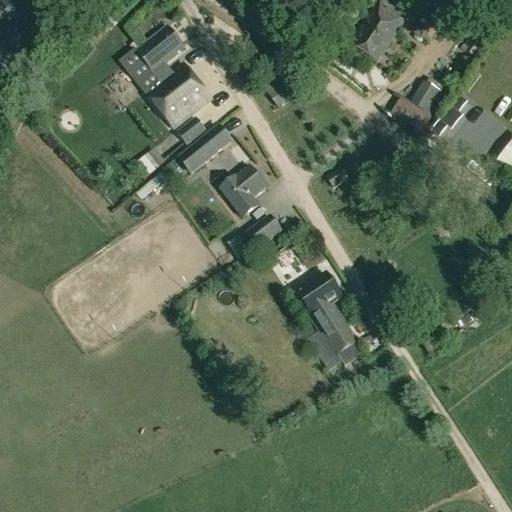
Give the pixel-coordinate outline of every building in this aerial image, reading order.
[(407,17),(381,0),(379,0),(349,45),(376,63),(407,17)] [(436,0),(431,9),(458,26),(470,8),(458,0),(436,0)] [(171,75),(163,65),(183,49),(166,28),(135,52),(152,74),(156,71),(164,81),(145,95),(173,130),(210,100),(183,66),(171,75)] [(101,81),(108,101),(119,97),(112,77),(101,81)] [(288,80),(269,95),(279,108),(298,93),(288,80)] [(428,115),(441,94),(425,85),(412,106),(428,115)] [(194,119),(176,134),(186,147),(205,132),(194,119)] [(217,128),(207,136),(178,159),(190,175),(230,143),(217,128)] [(155,147),(145,151),(153,168),(163,164),(155,147)] [(219,191),(242,220),(258,208),(252,201),(266,189),(248,167),(219,191)] [(340,169),(325,179),(333,190),(348,180),(340,169)] [(268,219),(245,236),(256,250),(279,233),(268,219)] [(302,247),(283,262),(290,271),(309,256),(302,247)] [(310,320),(335,359),(356,345),(331,306),(341,300),(325,275),(296,294),(312,319),(310,320)] [(473,304),(454,319),(452,317),(437,328),(437,327),(418,342),(429,357),(498,306),(491,296),(476,308),(473,304)]
